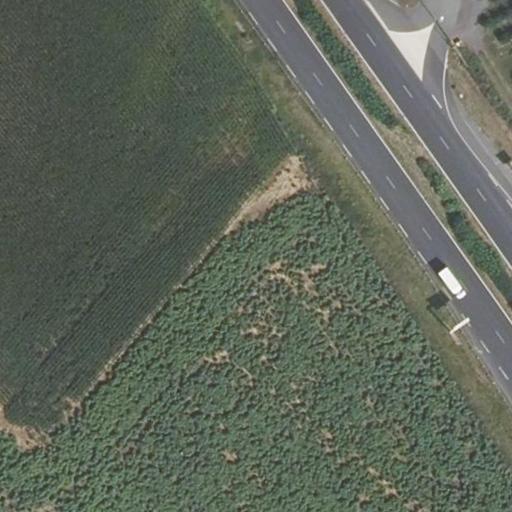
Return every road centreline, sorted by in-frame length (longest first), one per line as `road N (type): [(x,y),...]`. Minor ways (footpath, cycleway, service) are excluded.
road 1 (primary): [(260,0),(511,352)]
road 2 (primary): [(511,244),(338,0)]
